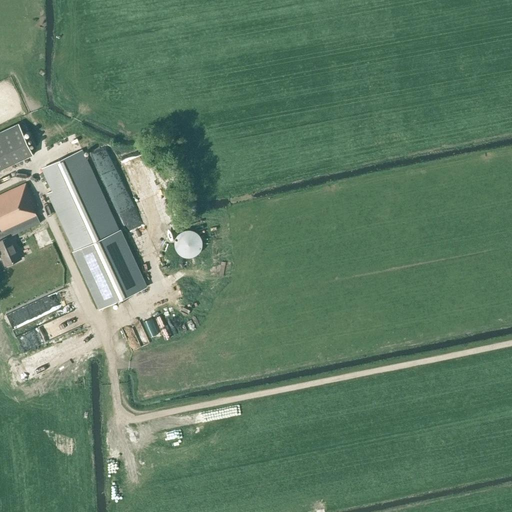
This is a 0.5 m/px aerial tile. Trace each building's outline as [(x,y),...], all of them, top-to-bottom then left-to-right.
[(63,137),(59,122),(49,125),(54,139),(63,137)] [(0,170),(33,155),(19,123),(0,131),(0,170)] [(121,229),(118,230),(82,150),(37,171),(74,250),(72,251),(99,309),(147,286),(121,229)] [(119,176),(109,150),(94,156),(104,182),(119,176)] [(124,155),(132,190),(146,187),(138,151),(124,155)] [(38,219),(33,208),(36,206),(26,183),(0,195),(0,236),(6,234),(8,237),(10,236),(39,221),(38,219)] [(174,244),(175,249),(177,253),(180,256),(184,258),(188,258),(193,258),(197,255),(200,252),(202,248),(202,244),(201,240),(199,236),(196,233),(192,231),(188,230),(183,231),(179,233),(176,236),(174,240),(174,244)] [(6,234),(0,236),(0,253),(5,266),(21,259),(10,236),(8,237),(6,234)] [(49,295),(25,307),(28,312),(27,312),(31,319),(56,307),(49,295)] [(165,337),(174,334),(167,310),(158,313),(165,337)]
